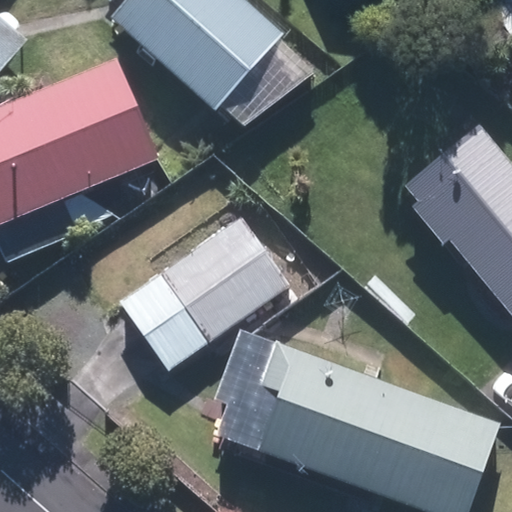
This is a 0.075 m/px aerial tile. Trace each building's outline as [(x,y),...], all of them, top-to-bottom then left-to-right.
[(218,102),(282,31),(247,0),(126,0),(117,10),(218,102)] [(511,0),(473,0),(455,13),(477,45),(506,24),(511,35),(511,0)] [(0,11),(0,101),(44,48),(0,11)] [(0,232),(162,162),(120,64),(0,116),(0,232)] [(452,245),(511,317),(511,165),(484,131),(408,193),(421,208),(414,214),(445,251),(452,245)] [(0,237),(0,248),(9,269),(79,238),(65,208),(0,237)] [(166,279),(214,345),(292,287),(243,221),(166,279)] [(264,458),(413,511),(474,511),(505,427),(281,348),(264,393),(284,401),(264,458)]
